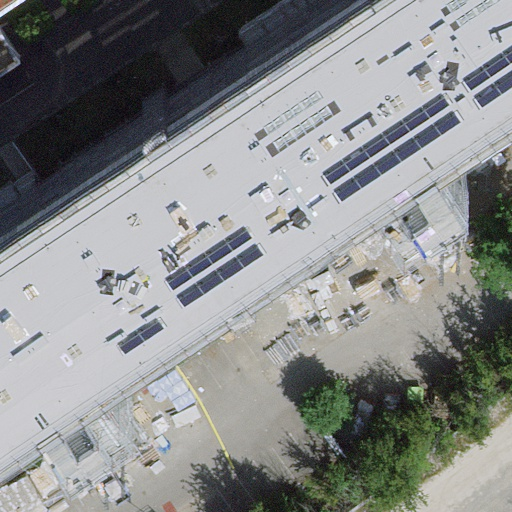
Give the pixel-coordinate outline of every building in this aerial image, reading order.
[(511,0),(363,0),(327,24),(399,133),(511,60),(511,0)] [(327,24),(161,133),(234,242),(289,206),(293,212),(347,176),(343,170),(399,133),(327,24)] [(0,68),(17,58),(0,31),(0,68)] [(161,133),(0,237),(0,248),(69,352),(124,315),(128,322),(182,285),(178,279),(234,242),(161,133)] [(0,397),(69,352),(0,248),(0,397)]
